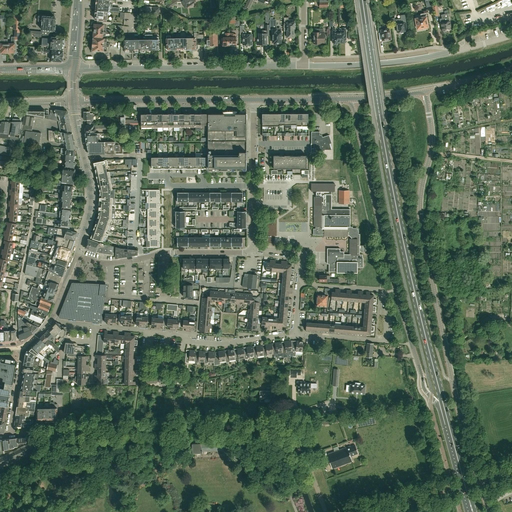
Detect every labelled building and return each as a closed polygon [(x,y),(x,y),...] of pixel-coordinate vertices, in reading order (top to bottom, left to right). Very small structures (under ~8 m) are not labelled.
[(96,10),(108,11),(109,11),(119,12),(120,8),(112,7),(112,4),(109,4),(110,0),(109,0),(96,0),(96,4),(96,5),(95,5),(95,6),(94,6),(94,9),(95,10),(96,10)] [(196,1),(195,0),(170,0),(168,2),(167,7),(167,9),(168,9),(169,8),(174,4),(177,3),(177,2),(181,1),(186,8),(190,6),(196,1)] [(108,11),(96,10),(95,14),(95,16),(94,16),(94,18),(95,19),(95,20),(100,20),(100,21),(103,22),(102,24),(107,25),(111,25),(111,22),(107,22),(107,20),(107,15),(108,15),(108,11)] [(416,19),(416,20),(415,20),(416,23),(417,23),(418,29),(419,29),(419,30),(427,28),(427,27),(428,27),(426,17),(426,15),(425,16),(424,13),(420,14),(421,15),(416,16),(416,19)] [(441,15),(442,19),(440,19),(442,32),(443,31),(444,32),(445,32),(446,31),(451,30),(449,17),(448,14),(441,15)] [(18,33),(20,33),(20,15),(14,15),(14,25),(15,25),(15,37),(11,37),(11,43),(8,43),(8,53),(9,53),(10,53),(11,53),(14,53),(14,49),(15,49),(15,40),(18,40),(18,33)] [(54,31),(55,30),(55,26),(54,25),(55,23),(56,23),(56,18),(55,17),(43,16),(39,15),(39,16),(38,16),(38,17),(38,21),(39,22),(42,22),(41,30),(43,30),(42,32),(31,31),(31,34),(49,35),(50,31),(54,31)] [(395,18),(391,18),(392,25),(395,24),(397,32),(399,32),(400,31),(400,32),(401,33),(403,32),(404,31),(406,30),(407,30),(406,23),(405,15),(400,15),(400,19),(395,20),(395,18)] [(284,18),(284,25),(287,24),(287,30),(287,37),(294,37),(294,28),(295,28),(295,22),(289,22),(289,17),(284,18)] [(270,20),(269,20),(270,25),(270,28),(272,28),(272,29),(273,42),(274,42),(274,44),(276,44),(277,45),(278,46),(279,46),(280,45),(280,44),(281,44),(281,31),(276,31),(276,28),(276,25),(276,20),(273,20),(270,20)] [(107,25),(102,24),(94,24),(93,28),(94,28),(94,31),(110,32),(110,30),(106,29),(107,25)] [(266,36),(269,36),(269,25),(266,25),(266,31),(262,31),(262,33),(258,33),(259,38),(257,38),(257,45),(267,45),(266,36)] [(246,32),(244,32),(244,26),(240,26),(240,32),(243,32),(243,35),(243,39),(243,41),(243,45),(248,45),(249,46),(250,46),(251,45),(252,45),(252,35),(246,35),(246,32)] [(378,26),(379,33),(381,32),(382,40),(391,39),(389,29),(383,30),(383,26),(378,26)] [(319,32),(317,32),(313,32),(313,36),(314,36),(314,44),(315,44),(316,44),(316,45),(317,45),(318,45),(319,44),(321,44),(321,43),(325,43),(325,41),(326,41),(325,36),(325,33),(323,33),(323,29),(319,29),(319,32)] [(196,45),(196,42),(195,42),(195,38),(203,38),(203,35),(197,35),(197,33),(194,33),(194,38),(191,38),(191,36),(187,36),(187,38),(187,49),(191,49),(192,49),(193,49),(197,49),(198,48),(198,46),(197,45),(196,45)] [(230,45),(230,37),(228,37),(228,33),(225,33),(225,37),(222,37),(222,41),(222,45),(223,45),(224,45),(224,46),(226,46),(226,45),(230,45)] [(210,39),(207,39),(207,46),(217,45),(217,34),(210,34),(210,39)] [(50,49),(52,49),(63,50),(64,38),(51,37),(51,39),(42,38),(41,45),(40,45),(40,48),(43,48),(44,45),(51,46),(50,49)] [(52,53),(51,61),(62,62),(63,51),(46,50),(47,49),(43,48),(43,54),(46,54),(46,53),(52,53)] [(487,121),(497,121),(497,109),(490,109),(490,108),(487,108),(487,121)] [(44,118),(48,119),(48,115),(44,115),(44,110),(28,110),(27,114),(29,115),(44,118)] [(106,115),(106,124),(121,124),(121,120),(125,120),(125,112),(103,111),(103,115),(106,115)] [(90,112),(84,112),(84,120),(88,120),(88,124),(93,124),(92,114),(90,114),(90,112)] [(208,157),(208,164),(208,169),(244,168),(244,160),(246,160),(246,114),(239,114),(236,114),(208,114),(208,154),(208,157)] [(60,122),(70,123),(69,117),(56,116),(55,117),(48,115),(48,119),(58,121),(60,122)] [(23,121),(23,125),(33,126),(34,117),(30,116),(30,117),(24,116),(23,121)] [(72,133),(70,123),(60,122),(58,121),(61,132),(64,132),(72,133)] [(60,143),(65,143),(74,144),(72,133),(64,132),(61,132),(48,130),(49,142),(55,141),(54,138),(55,138),(56,143),(60,143)] [(24,143),(39,145),(41,133),(26,131),(24,143)] [(311,132),(311,151),(311,153),(316,153),(316,150),(325,150),(324,150),(331,150),(329,144),(331,143),(329,135),(324,137),(322,137),(322,136),(320,137),(320,132),(311,132)] [(85,134),(86,142),(101,142),(101,139),(100,138),(99,133),(86,134),(85,134)] [(19,137),(14,136),(10,136),(8,149),(13,150),(12,156),(16,157),(19,137)] [(122,141),(101,142),(86,142),(89,154),(123,154),(122,141)] [(306,169),(306,155),(300,155),(300,156),(279,156),(279,155),(273,155),(273,169),(306,169)] [(106,167),(108,166),(107,160),(94,163),(94,165),(95,169),(106,167)] [(97,178),(98,181),(110,178),(109,172),(107,172),(96,174),(96,175),(97,178)] [(74,184),(74,175),(59,174),(51,173),(59,174),(59,176),(62,176),(62,178),(60,178),(59,182),(62,183),(74,184)] [(111,184),(110,178),(98,181),(98,183),(99,186),(111,184)] [(331,190),(340,190),(340,182),(331,183),(331,190)] [(100,192),(111,190),(112,190),(111,184),(99,186),(100,192)] [(147,196),(147,200),(159,200),(159,199),(159,190),(149,190),(149,196),(147,196)] [(58,201),(60,201),(72,202),(71,202),(72,199),(72,197),(59,195),(54,195),(49,194),(49,196),(53,197),(59,198),(58,201)] [(147,200),(147,203),(149,203),(149,209),(148,209),(159,209),(159,200),(147,200)] [(314,205),(314,219),(314,226),(316,226),(316,229),(313,229),(313,235),(324,235),(324,236),(348,236),(348,235),(349,235),(351,238),(351,239),(350,239),(350,254),(344,254),(344,252),(329,251),(329,255),(327,255),(327,264),(329,264),(329,271),(337,272),(337,273),(357,273),(357,267),(363,267),(363,258),(362,258),(362,255),(360,255),(360,234),(358,234),(358,230),(356,228),(352,228),(352,227),(350,227),(350,215),(327,215),(327,210),(329,210),(329,202),(321,202),(321,205),(314,205)] [(111,219),(112,210),(99,209),(99,215),(111,219)] [(148,218),(148,219),(159,219),(159,209),(148,209),(148,218)] [(60,217),(60,220),(70,221),(70,215),(61,214),(55,213),(51,213),(46,212),(39,211),(38,211),(37,217),(42,218),(42,215),(57,217),(57,216),(60,217)] [(236,228),(247,228),(247,220),(247,211),(237,211),(237,212),(237,220),(237,222),(236,222),(236,228)] [(109,225),(111,219),(99,215),(97,221),(109,225)] [(148,219),(148,228),(159,228),(159,219),(148,219)] [(95,226),(107,230),(107,231),(109,225),(97,221),(95,226)] [(95,226),(94,229),(93,232),(105,236),(107,237),(108,234),(106,233),(107,230),(95,226)] [(76,232),(67,230),(58,228),(49,227),(49,229),(48,229),(48,231),(48,234),(49,234),(53,235),(57,236),(64,237),(75,241),(77,233),(76,232)] [(148,228),(148,238),(159,238),(159,228),(148,228)] [(103,242),(105,236),(93,232),(92,234),(91,238),(103,242)] [(47,243),(53,244),(61,246),(62,245),(72,249),(75,241),(64,237),(57,236),(53,235),(53,239),(55,239),(55,240),(57,240),(56,243),(53,243),(53,240),(48,239),(40,240),(39,241),(47,243)] [(148,238),(148,241),(150,241),(150,247),(159,247),(159,238),(148,238)] [(107,245),(100,243),(88,239),(84,248),(96,253),(113,255),(114,246),(107,244),(107,245)] [(32,240),(30,249),(37,251),(40,242),(37,241),(33,240),(32,240)] [(44,244),(42,253),(48,254),(53,256),(53,255),(61,258),(61,259),(67,261),(71,250),(62,247),(62,248),(61,248),(57,247),(44,244)] [(116,258),(137,255),(138,250),(134,250),(123,248),(116,247),(115,258),(116,258)] [(66,266),(67,261),(61,259),(61,258),(53,255),(53,256),(48,254),(42,253),(37,251),(30,249),(28,256),(29,256),(35,258),(36,258),(54,263),(56,263),(66,266)] [(28,256),(27,264),(33,266),(34,266),(35,263),(36,258),(35,258),(29,256),(28,256)] [(266,264),(263,264),(262,270),(266,271),(266,273),(266,274),(269,274),(270,273),(272,273),(272,271),(273,260),(270,260),(270,263),(267,263),(266,264)] [(288,261),(284,261),(283,272),(282,284),(290,284),(290,281),(293,281),(293,276),(291,276),(291,273),(294,274),(294,269),(291,268),(291,265),(288,264),(288,261)] [(39,262),(37,267),(39,267),(56,273),(56,274),(62,276),(65,267),(55,264),(54,267),(49,266),(50,265),(39,262)] [(58,283),(59,283),(62,276),(56,274),(56,273),(39,267),(37,267),(34,266),(33,266),(27,264),(25,274),(37,277),(41,278),(58,283)] [(248,277),(244,277),(243,277),(242,287),(247,287),(247,288),(255,289),(257,275),(249,274),(248,277)] [(37,277),(36,279),(35,282),(39,283),(57,289),(59,284),(58,284),(58,283),(41,278),(37,277)] [(72,282),(59,314),(59,316),(60,318),(102,323),(104,304),(106,290),(104,290),(105,284),(101,284),(72,282)] [(183,290),(194,290),(192,290),(192,285),(191,285),(191,282),(189,282),(184,282),(181,282),(181,285),(183,285),(183,290)] [(38,288),(55,294),(57,289),(39,283),(38,288)] [(53,300),(55,294),(38,288),(33,287),(30,293),(34,295),(53,300)] [(194,290),(183,290),(183,296),(186,296),(186,299),(194,300),(194,290)] [(216,301),(218,301),(218,291),(210,291),(210,296),(208,296),(212,301),(213,301),(213,299),(216,299),(216,301)] [(363,295),(363,292),(361,292),(360,302),(365,303),(364,314),(372,315),(372,312),(375,312),(376,307),(373,306),(373,304),(376,305),(376,299),(373,299),(374,296),(370,295),(370,292),(366,292),(366,295),(363,295)] [(39,302),(51,306),(53,300),(34,295),(30,293),(28,299),(34,300),(39,302)] [(248,304),(249,304),(254,300),(257,297),(253,297),(253,294),(244,294),(243,303),(244,303),(244,302),(248,302),(248,304)] [(328,295),(324,295),(317,294),(316,306),(324,306),(327,307),(328,295)] [(202,298),(201,306),(212,307),(212,305),(210,305),(210,301),(212,302),(212,301),(208,296),(207,296),(207,298),(202,298)] [(39,302),(34,300),(33,302),(25,300),(24,303),(27,304),(38,307),(48,312),(51,306),(39,302)] [(249,304),(249,305),(251,305),(250,309),(249,308),(249,309),(259,310),(259,302),(254,302),(254,300),(249,304)] [(47,315),(48,312),(38,307),(27,304),(27,306),(29,307),(33,308),(32,310),(36,311),(41,313),(47,315)] [(288,310),(288,307),(280,306),(280,313),(278,329),(282,329),(282,326),(286,327),(286,323),(289,323),(290,318),(287,318),(287,316),(290,316),(291,311),(288,310)] [(24,311),(18,309),(18,313),(25,316),(30,318),(42,323),(45,319),(37,316),(31,313),(24,311)] [(36,311),(32,310),(29,309),(28,311),(25,310),(24,311),(31,313),(37,316),(45,319),(47,315),(41,313),(36,311)] [(34,325),(39,327),(42,323),(30,318),(25,316),(18,313),(18,317),(25,320),(34,325)] [(372,319),(372,315),(364,314),(363,328),(358,327),(357,336),(362,336),(362,337),(366,337),(366,334),(370,335),(371,331),(374,331),(374,326),(371,326),(371,324),(374,324),(375,319),(372,319)] [(18,317),(18,322),(20,340),(27,338),(33,333),(38,328),(37,327),(38,327),(39,327),(34,325),(25,320),(18,317)] [(50,328),(48,330),(55,336),(61,343),(64,340),(66,327),(65,327),(64,327),(63,326),(62,326),(60,324),(58,323),(56,324),(51,329),(50,328)] [(44,334),(50,340),(55,336),(48,330),(44,334)] [(126,343),(125,355),(133,356),(133,352),(136,353),(137,347),(134,347),(134,345),(137,345),(137,340),(134,340),(135,336),(131,336),(131,333),(127,333),(126,343)] [(44,334),(40,338),(47,345),(49,347),(51,345),(56,351),(58,353),(60,350),(50,340),(44,334)] [(47,345),(40,338),(36,342),(46,352),(53,358),(54,357),(56,355),(55,353),(51,349),(49,347),(47,345)] [(286,353),(293,352),(292,345),(291,342),(291,341),(284,342),(285,347),(282,347),(283,353),(283,356),(287,355),(286,353)] [(296,353),(303,353),(303,341),(297,341),(296,344),(294,344),(294,342),(293,342),(291,342),(292,345),(293,352),(292,356),(296,356),(296,353)] [(46,352),(36,342),(32,346),(39,353),(51,360),(50,361),(52,362),(51,364),(57,365),(58,365),(59,361),(56,360),(56,359),(54,357),(53,358),(46,352)] [(69,342),(65,342),(64,352),(67,353),(74,354),(80,354),(85,355),(85,352),(83,352),(84,347),(86,347),(73,345),(74,343),(69,343),(69,342)] [(275,348),(272,348),(273,354),(274,356),(277,356),(277,353),(283,353),(282,347),(281,342),(275,343),(275,348)] [(266,349),(263,350),(264,355),(264,356),(268,356),(267,355),(273,354),(272,348),(272,343),(265,344),(266,349)] [(256,351),(253,351),(254,357),(254,358),(258,357),(258,356),(264,355),(263,350),(262,345),(256,346),(256,351)] [(39,353),(32,346),(28,350),(40,358),(45,361),(45,363),(48,363),(47,369),(56,371),(57,365),(51,364),(52,362),(50,361),(51,360),(39,353)] [(247,352),(244,353),(245,358),(245,359),(249,359),(248,357),(254,357),(253,351),(253,346),(246,347),(247,352)] [(237,354),(234,354),(235,359),(236,362),(239,361),(239,359),(245,358),(244,353),(243,348),(237,349),(237,354)] [(228,355),(225,355),(226,361),(226,362),(229,362),(229,360),(235,359),(234,354),(234,349),(227,350),(228,355)] [(25,354),(24,365),(33,366),(38,367),(40,358),(28,350),(25,354)] [(189,360),(195,361),(195,356),(196,350),(189,350),(189,355),(186,355),(185,363),(188,363),(189,360)] [(214,363),(214,365),(220,364),(220,362),(226,361),(225,355),(225,350),(218,351),(219,356),(215,357),(214,363)] [(195,356),(195,361),(195,362),(198,362),(198,361),(204,362),(205,356),(206,351),(199,351),(198,356),(195,356)] [(208,362),(214,363),(215,357),(215,352),(208,352),(208,357),(205,356),(204,362),(204,363),(208,363),(208,362)] [(80,354),(74,354),(67,353),(67,356),(76,357),(76,358),(78,358),(78,361),(86,361),(86,359),(89,359),(89,356),(80,356),(80,354)] [(0,394),(9,395),(10,390),(11,384),(12,384),(15,360),(0,357),(0,376),(1,377),(2,377),(1,380),(4,381),(4,382),(3,385),(0,384),(0,394)] [(313,388),(313,384),(304,383),(304,382),(297,382),(297,385),(297,388),(298,388),(298,392),(299,392),(303,392),(306,392),(310,392),(310,393),(310,392),(310,388),(313,388)] [(350,385),(349,392),(349,393),(350,393),(364,394),(364,393),(365,386),(360,385),(360,383),(355,383),(355,385),(351,384),(350,384),(350,385)] [(266,388),(266,390),(260,391),(260,401),(274,401),(274,390),(271,390),(271,388),(266,388)] [(37,396),(19,395),(17,406),(26,407),(28,408),(35,409),(35,406),(36,402),(37,396)] [(7,407),(8,401),(0,399),(0,405),(8,407),(7,407)] [(26,407),(17,406),(16,415),(21,416),(21,415),(28,415),(34,416),(35,409),(28,408),(26,407)] [(28,419),(28,415),(21,415),(21,416),(16,415),(14,426),(21,427),(22,419),(28,419)] [(32,427),(32,425),(33,420),(28,419),(22,419),(21,427),(32,428),(32,427)] [(7,439),(9,449),(9,450),(13,449),(13,447),(14,447),(16,447),(16,446),(17,446),(16,438),(7,439)] [(1,439),(2,451),(3,454),(9,451),(9,449),(7,439),(1,439)] [(33,449),(30,442),(24,445),(28,452),(33,449)] [(224,452),(234,452),(234,442),(192,444),(192,453),(202,453),(202,451),(224,450),(224,452)] [(358,453),(357,452),(355,445),(350,447),(350,446),(327,454),(332,469),(352,462),(350,456),(358,453)]
